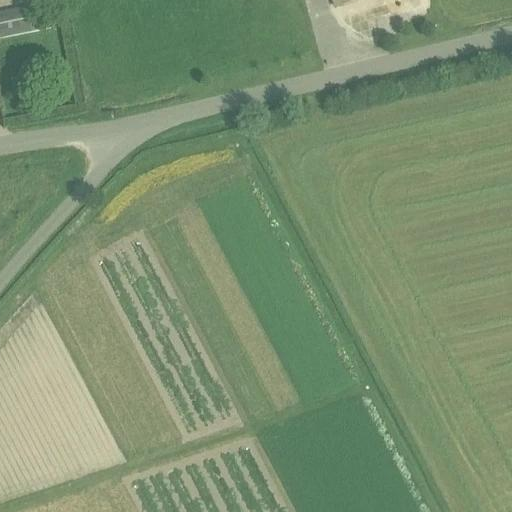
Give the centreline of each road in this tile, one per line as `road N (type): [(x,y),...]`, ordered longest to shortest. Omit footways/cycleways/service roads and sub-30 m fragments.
road 1 (unclassified): [(122,127),(511,35)]
road 2 (unclassified): [(0,289),(102,164),(122,127)]
road 3 (unclassified): [(0,144),(122,127)]
